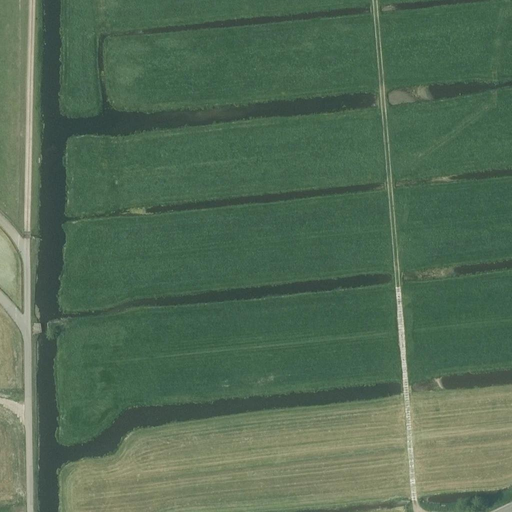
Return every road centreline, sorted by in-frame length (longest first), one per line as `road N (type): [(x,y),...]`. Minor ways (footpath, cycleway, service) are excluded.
road 1 (track): [(424,511),(414,497),(374,0)]
road 2 (unclassified): [(30,511),(27,252),(0,219)]
road 3 (track): [(27,252),(33,0)]
